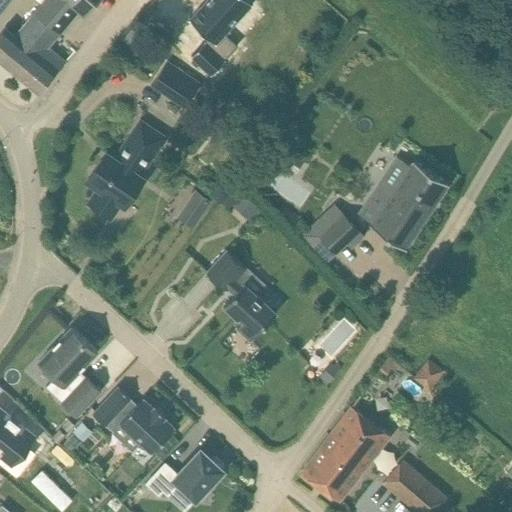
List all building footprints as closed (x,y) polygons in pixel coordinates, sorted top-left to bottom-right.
[(0,0),(0,12),(9,0),(0,0)] [(46,0),(40,8),(63,28),(80,8),(86,13),(96,0),(46,0)] [(207,0),(191,18),(210,36),(206,39),(205,40),(205,41),(192,55),(212,73),(239,44),(226,33),(253,3),(249,0),(207,0)] [(63,28),(40,8),(17,36),(6,27),(0,34),(0,58),(40,92),(66,61),(48,46),(63,28)] [(152,84),(185,106),(201,83),(168,61),(152,84)] [(89,203),(108,216),(118,201),(126,207),(146,177),(141,174),(166,137),(141,120),(116,157),(107,151),(87,180),(99,188),(89,203)] [(287,148),(277,164),(285,169),(287,167),(296,154),(287,148)] [(393,192),(372,225),(406,248),(450,183),(415,159),(412,164),(398,155),(380,183),(393,192)] [(236,208),(250,221),(259,211),(246,198),(236,208)] [(329,210),(310,228),(337,253),(346,243),(352,248),(365,235),(344,213),(337,219),(329,210)] [(207,271),(228,290),(229,288),(235,294),(224,305),(242,322),(237,327),(252,340),(278,312),(246,282),(243,285),(237,279),(248,268),(228,249),(207,271)] [(73,326),(40,361),(66,385),(73,391),(63,402),(77,416),(102,389),(88,376),(87,377),(80,370),(99,351),(73,326)] [(327,385),(342,367),(337,362),(334,366),(330,363),(321,373),(322,374),(319,378),(327,385)] [(415,379),(428,389),(441,372),(428,362),(415,379)] [(122,423),(152,452),(176,427),(165,418),(167,415),(156,405),(154,407),(144,398),(138,404),(131,398),(132,397),(120,386),(94,413),(106,424),(107,423),(115,430),(122,423)] [(303,471),(340,500),(390,434),(353,406),(303,471)] [(0,407),(0,451),(14,462),(27,445),(35,436),(0,407)] [(69,420),(63,426),(68,431),(74,424),(69,420)] [(82,421),(73,431),(84,441),(93,431),(82,421)] [(60,430),(54,436),(59,441),(65,435),(60,430)] [(182,485),(197,499),(199,497),(202,500),(212,490),(209,487),(225,469),(223,467),(226,464),(216,455),(213,458),(202,447),(178,473),(166,462),(147,483),(160,495),(164,490),(171,497),(182,485)] [(383,482),(418,511),(432,511),(447,495),(403,458),(383,482)] [(74,511),(44,481),(35,490),(57,511),(74,511)]
